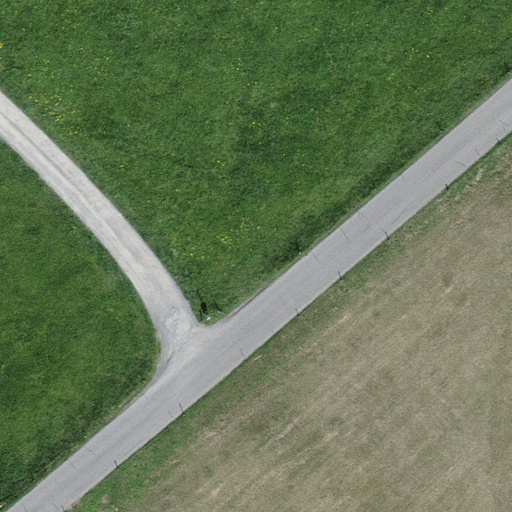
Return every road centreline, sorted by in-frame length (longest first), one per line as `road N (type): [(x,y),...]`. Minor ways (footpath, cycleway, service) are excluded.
road 1 (unclassified): [(511,103),(34,511)]
road 2 (track): [(0,114),(142,267),(196,374)]
